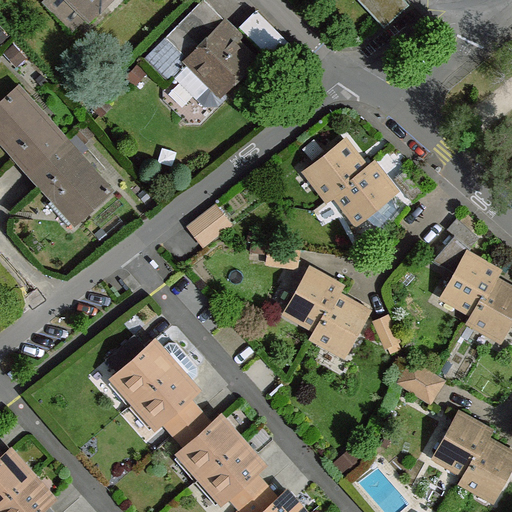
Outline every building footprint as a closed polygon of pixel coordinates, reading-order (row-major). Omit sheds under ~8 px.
[(73,0),(90,16),(105,0),(73,0)] [(203,0),(167,37),(191,61),(224,29),(229,23),(206,0),(203,0)] [(394,0),(361,0),(377,17),(394,0)] [(258,11),(242,27),(276,62),(293,46),(258,11)] [(253,59),(224,29),(191,61),(176,77),(206,106),(219,105),(228,95),(222,90),(245,67),(253,59)] [(66,140),(20,89),(0,107),(0,126),(11,139),(5,144),(15,154),(31,171),(66,140)] [(66,140),(31,171),(42,185),(55,199),(49,204),(70,227),(111,190),(66,140)] [(365,170),(343,142),(307,170),(330,199),(337,193),(365,170)] [(365,170),(337,193),(359,221),(365,216),(391,195),(395,193),(372,164),(365,170)] [(408,171),(396,180),(414,203),(426,193),(408,171)] [(398,209),(391,195),(365,216),(381,229),(398,209)] [(216,205),(188,226),(203,246),(214,238),(231,225),(216,205)] [(457,236),(472,249),(481,238),(458,218),(449,228),(457,236)] [(499,273),(468,255),(472,249),(457,236),(434,261),(456,274),(445,294),(476,312),(495,280),(499,273)] [(298,267),(301,251),(270,247),(268,263),(298,267)] [(319,327),(338,295),(342,288),(309,271),(288,310),(319,327)] [(511,289),(495,280),(476,312),(472,320),(504,337),(511,322),(511,289)] [(369,314),(338,295),(319,327),(315,335),(347,353),(369,314)] [(400,341),(389,316),(377,322),(387,346),(400,341)] [(119,372),(148,348),(136,335),(107,360),(119,372)] [(163,350),(156,341),(148,348),(119,372),(114,376),(137,401),(177,365),(163,350)] [(163,350),(177,365),(188,356),(177,343),(170,344),(163,350)] [(177,365),(191,381),(198,375),(198,367),(188,356),(177,365)] [(414,361),(399,383),(432,403),(447,381),(441,377),(414,361)] [(177,365),(137,401),(158,425),(161,423),(191,397),(198,390),(191,381),(177,365)] [(184,449),(214,423),(191,397),(161,423),(172,436),(184,449)] [(437,455),(468,472),(487,440),(490,433),(459,415),(437,455)] [(243,441),(221,416),(214,423),(184,449),(181,452),(203,476),(243,441)] [(511,455),(487,440),(468,472),(464,479),(496,498),(511,467),(511,455)] [(264,465),(243,441),(203,476),(224,501),(228,498),(257,471),(264,465)] [(363,455),(355,445),(335,463),(344,472),(363,455)] [(0,502),(32,474),(11,450),(6,454),(0,459),(0,502)] [(240,511),(264,511),(280,498),(257,471),(228,498),(238,509),(240,511)] [(54,499),(32,474),(0,502),(0,511),(38,511),(48,504),(54,499)] [(305,511),(288,491),(280,498),(264,511),(305,511)]
